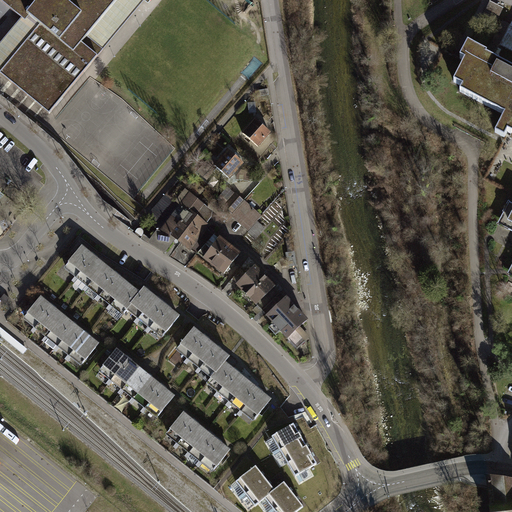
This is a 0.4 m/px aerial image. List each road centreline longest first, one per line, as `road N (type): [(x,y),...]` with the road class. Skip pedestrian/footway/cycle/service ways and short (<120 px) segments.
road 1 (residential): [(273,0),(329,350),(304,386)]
road 2 (residential): [(75,194),(103,227),(208,298),(304,386)]
road 3 (tertiary): [(368,492),(471,467),(511,470)]
road 4 (residential): [(304,386),(368,492)]
